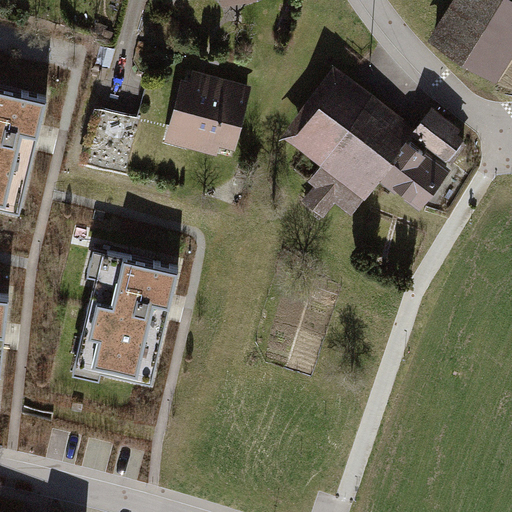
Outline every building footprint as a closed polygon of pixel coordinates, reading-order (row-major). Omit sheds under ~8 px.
[(511,2),(508,0),(457,0),(436,36),(495,73),(511,50),(511,2)] [(192,131),(189,141),(216,148),(218,138),(233,142),(247,89),(204,77),(202,87),(184,83),(172,125),(192,131)] [(46,95),(0,84),(0,205),(20,211),(46,95)] [(339,84),(294,139),(322,161),(364,195),(383,171),(421,201),(446,170),(339,84)] [(93,102),(79,157),(122,168),(136,113),(93,102)] [(456,127),(433,108),(415,129),(451,158),(464,141),(452,132),(456,127)] [(364,195),(322,161),(308,178),(316,184),(334,198),(351,212),(364,195)] [(305,200),(323,213),(334,198),(316,184),(305,200)] [(179,265),(108,249),(95,302),(89,301),(76,356),(132,369),(130,376),(152,381),(179,265)] [(0,380),(9,294),(0,292),(0,380)]
